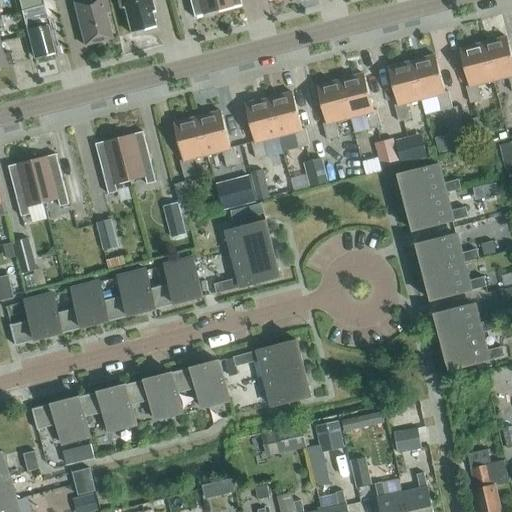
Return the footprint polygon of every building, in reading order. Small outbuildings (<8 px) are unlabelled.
[(18,0),(22,11),(34,8),(41,6),(39,0),(18,0)] [(104,0),(72,0),(84,45),(111,38),(104,13),(108,12),(104,0)] [(115,0),(118,8),(123,6),(130,33),(154,27),(150,13),(153,12),(150,0),(115,0)] [(216,11),(213,0),(188,0),(193,17),(216,11)] [(213,0),(216,11),(240,5),(239,0),(213,0)] [(35,58),(53,53),(46,25),(39,26),(34,8),(22,11),(27,30),(35,58)] [(511,55),(507,37),(483,43),(493,81),(508,77),(511,90),(511,55)] [(493,81),(483,43),(460,49),(469,86),(466,87),(470,103),(482,100),(478,85),(493,81)] [(1,54),(0,49),(0,67),(11,64),(8,52),(1,54)] [(436,55),(412,62),(422,99),(437,95),(441,111),(452,108),(448,91),(445,92),(436,55)] [(422,99),(412,62),(388,68),(397,104),(394,105),(399,122),(410,119),(406,103),(422,99)] [(364,74),(340,80),(350,118),(365,114),(369,129),(381,126),(377,110),(374,111),(364,74)] [(350,118),(340,80),(316,86),(326,123),(323,124),(327,140),(339,137),(335,122),(350,118)] [(293,93),(269,99),(278,136),(294,132),(298,148),(309,145),(305,128),(302,129),(293,93)] [(278,136),(269,99),(245,105),(254,141),(251,142),(256,159),(267,156),(263,140),(278,136)] [(221,111),(197,117),(207,155),(222,151),(226,166),(238,163),(234,147),(231,148),(221,111)] [(207,155),(197,117),(173,124),(183,160),(180,161),(184,177),(196,174),(192,159),(207,155)] [(484,140),(479,117),(466,120),(472,143),(484,140)] [(449,134),(434,138),(438,153),(467,146),(460,118),(446,122),(449,134)] [(143,131),(119,138),(130,181),(145,177),(147,184),(156,182),(143,131)] [(409,137),(395,140),(401,164),(415,161),(428,158),(425,146),(412,149),(409,137)] [(130,181),(119,138),(95,144),(108,194),(117,192),(115,185),(130,181)] [(399,162),(393,138),(375,142),(381,167),(399,162)] [(511,143),(499,146),(506,172),(511,170),(511,143)] [(56,154),(32,160),(43,203),(58,200),(60,206),(69,204),(56,154)] [(328,183),(321,159),(306,163),(312,187),(328,183)] [(43,203),(32,160),(8,166),(21,216),(30,214),(28,207),(43,203)] [(438,164),(399,175),(406,203),(445,193),(461,189),(458,179),(443,183),(438,164)] [(263,171),(252,173),(259,201),(270,198),(263,171)] [(249,176),(237,179),(244,205),(256,202),(249,176)] [(197,218),(187,181),(174,184),(179,202),(178,202),(183,222),(188,220),(197,218)] [(499,194),(497,182),(472,188),(475,199),(499,194)] [(450,211),(445,193),(406,203),(413,231),(468,216),(466,207),(450,211)] [(183,222),(178,202),(163,206),(171,237),(186,233),(186,231),(191,230),(188,220),(183,222)] [(118,247),(111,219),(96,222),(103,250),(118,247)] [(273,249),(266,221),(227,231),(234,259),(273,249)] [(102,263),(94,223),(80,226),(89,266),(102,263)] [(456,234),(417,244),(424,273),(463,263),(479,258),(477,249),(461,253),(456,234)] [(37,270),(29,238),(15,241),(23,273),(37,270)] [(492,241),(481,244),(484,256),(495,253),(492,241)] [(281,277),(273,249),(234,259),(239,277),(214,284),(216,292),(216,294),(281,277)] [(122,256),(107,260),(110,270),(124,266),(122,256)] [(203,297),(193,258),(164,265),(169,284),(151,289),(157,309),(191,300),(190,297),(201,294),(201,297),(203,297)] [(468,280),(463,263),(424,273),(431,300),(486,286),(484,276),(468,280)] [(157,309),(151,289),(146,270),(118,277),(123,296),(105,301),(110,321),(145,312),(144,309),(154,306),(155,310),(157,309)] [(0,289),(11,286),(8,275),(0,277),(0,289)] [(110,321),(105,301),(100,282),(71,289),(76,308),(58,313),(64,333),(98,324),(97,321),(108,318),(108,322),(110,321)] [(0,301),(14,298),(11,286),(0,289),(0,301)] [(511,287),(501,290),(505,302),(511,300),(511,287)] [(64,333),(58,313),(53,294),(25,302),(30,320),(12,325),(7,306),(5,307),(16,346),(52,336),(51,333),(61,331),(62,334),(64,333)] [(479,323),(474,304),(435,314),(442,343),(482,332),(497,328),(495,318),(479,323)] [(486,350),(482,332),(442,343),(450,370),(504,356),(502,346),(486,350)] [(297,340),(233,357),(233,358),(235,366),(261,360),(265,378),(304,368),(297,340)] [(233,357),(225,359),(230,376),(237,374),(235,366),(233,358),(233,357)] [(230,399),(220,361),(219,360),(218,361),(219,364),(208,366),(207,363),(173,372),(178,393),(196,388),(201,407),(230,399)] [(312,396),(304,368),(265,378),(273,406),(312,396)] [(183,411),(178,393),(173,372),(171,373),(172,376),(162,378),(161,375),(126,384),(132,405),(150,400),(154,419),(183,411)] [(483,383),(459,389),(461,397),(485,392),(483,383)] [(137,423),(132,405),(126,384),(125,385),(126,388),(115,391),(114,387),(80,396),(85,417),(103,412),(108,431),(137,423)] [(90,435),(85,417),(80,396),(78,397),(79,400),(69,403),(68,399),(32,409),(42,448),(44,448),(39,429),(57,424),(62,443),(90,435)] [(382,412),(342,420),(344,431),(384,422),(382,412)] [(339,421),(315,426),(319,445),(321,453),(323,453),(345,448),(339,421)] [(301,424),(263,433),(267,454),(306,445),(301,424)] [(511,425),(503,428),(507,447),(511,446),(511,425)] [(422,448),(418,427),(394,431),(398,452),(422,448)] [(92,443),(64,450),(68,464),(96,458),(92,443)] [(319,445),(307,448),(311,465),(325,462),(323,453),(321,453),(319,445)] [(504,460),(491,462),(488,449),(468,453),(475,488),(479,511),(497,511),(500,511),(494,485),(509,482),(504,460)] [(39,468),(35,451),(23,454),(28,471),(39,468)] [(0,478),(10,476),(5,455),(4,452),(0,452),(0,478)] [(365,457),(350,460),(356,488),(371,485),(365,457)] [(75,484),(92,479),(89,468),(72,472),(75,484)] [(409,478),(400,480),(403,492),(407,511),(433,511),(428,486),(427,486),(424,472),(417,474),(417,476),(409,478)] [(0,503),(16,499),(10,476),(0,478),(0,503)] [(95,491),(92,479),(75,484),(78,495),(95,491)] [(213,481),(202,484),(205,497),(216,495),(213,481)] [(406,511),(403,492),(385,496),(382,482),(375,483),(378,498),(377,498),(380,511),(406,511)] [(267,485),(255,488),(258,499),(269,496),(267,485)] [(346,503),(343,488),(335,490),(338,504),(321,508),(321,511),(348,511),(346,503)] [(95,493),(77,498),(80,511),(82,511),(99,508),(95,493)] [(321,511),(321,508),(304,511),(303,511),(301,498),(293,500),(295,511),(321,511)] [(0,511),(19,511),(16,499),(0,503),(0,511)]
